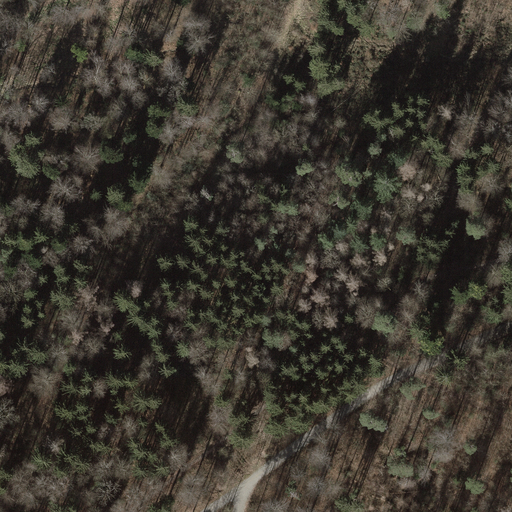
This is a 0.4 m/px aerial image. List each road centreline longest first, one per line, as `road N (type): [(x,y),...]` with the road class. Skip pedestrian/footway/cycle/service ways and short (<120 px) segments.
road 1 (track): [(252,482),(349,407),(511,325)]
road 2 (track): [(297,0),(274,59),(170,245)]
